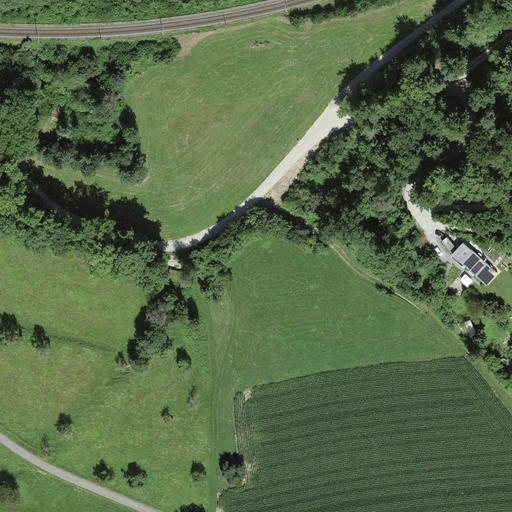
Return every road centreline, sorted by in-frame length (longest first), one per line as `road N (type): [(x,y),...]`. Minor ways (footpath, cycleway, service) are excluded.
road 1 (track): [(0,153),(87,222),(172,247),(209,233),(259,196),(345,95),(470,0)]
road 2 (track): [(322,125),(449,82),(467,92),(471,131),(421,171),(412,200),(438,224),(511,229)]
road 3 (track): [(259,196),(418,301),(511,411)]
road 4 (unclassified): [(0,436),(148,511)]
